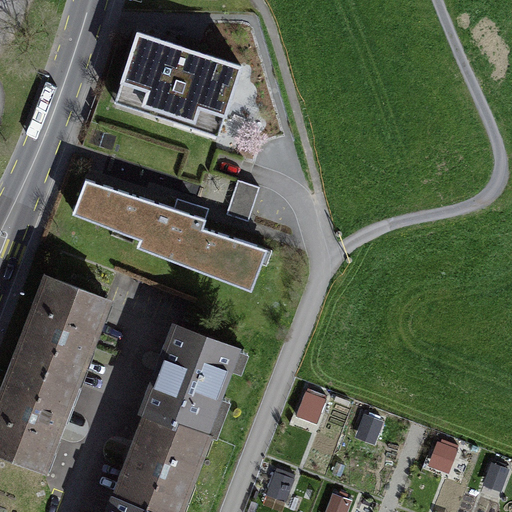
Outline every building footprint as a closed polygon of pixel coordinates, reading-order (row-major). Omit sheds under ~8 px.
[(238,62),(138,24),(116,101),(220,134),(238,62)] [(265,238),(204,219),(207,209),(83,169),(67,219),(252,278),(265,238)] [(107,310),(38,282),(0,391),(0,471),(45,487),(107,310)] [(186,511),(248,360),(175,333),(109,511),(186,511)] [(306,387),(295,412),(316,421),(326,396),(306,387)] [(438,436),(428,462),(448,470),(459,444),(438,436)] [(507,465),(491,461),(485,487),(502,490),(507,465)]
